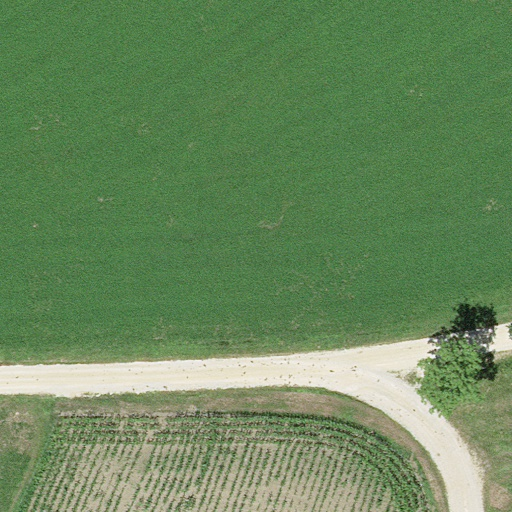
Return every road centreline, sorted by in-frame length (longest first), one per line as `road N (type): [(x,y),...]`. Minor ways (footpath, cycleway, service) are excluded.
road 1 (track): [(0,380),(357,369)]
road 2 (track): [(462,511),(454,468),(357,369)]
road 3 (track): [(357,369),(511,343)]
